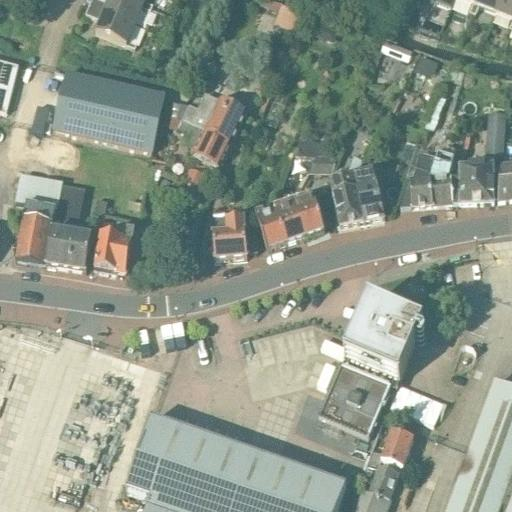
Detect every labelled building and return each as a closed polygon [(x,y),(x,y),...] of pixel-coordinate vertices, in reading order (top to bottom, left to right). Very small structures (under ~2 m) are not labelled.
[(145,16),(148,10),(144,9),(143,11),(118,0),(111,0),(108,8),(93,2),(89,11),(135,30),(142,14),(145,16)] [(118,0),(143,11),(144,9),(147,0),(118,0)] [(432,0),(431,4),(451,12),(456,1),(456,0),(432,0)] [(472,12),(477,14),(479,10),(476,9),(480,0),(456,0),(456,1),(474,8),(472,12)] [(480,0),(476,9),(479,10),(496,17),(503,0),(480,0)] [(511,27),(511,28),(511,0),(503,0),(496,17),(511,23),(511,27)] [(128,47),(135,30),(89,11),(86,20),(101,26),(96,38),(135,54),(136,50),(128,47)] [(0,66),(0,117),(6,119),(18,71),(0,66)] [(166,101),(66,78),(52,138),(152,161),(166,101)] [(189,113),(184,125),(207,136),(205,138),(233,150),(243,128),(242,128),(246,119),(219,106),(218,107),(205,101),(197,117),(189,113)] [(490,117),(486,160),(503,161),(507,119),(490,117)] [(184,125),(179,137),(193,143),(189,150),(195,152),(195,153),(192,160),(221,174),(225,167),(233,150),(205,138),(207,136),(184,125)] [(317,160),(308,179),(333,179),(339,161),(317,160)] [(412,215),(433,212),(433,188),(438,171),(420,166),(415,188),(410,188),(411,200),(405,200),(404,206),(400,215),(412,215)] [(433,212),(459,210),(459,174),(438,171),(433,188),(433,212)] [(191,172),(186,184),(201,191),(207,180),(191,172)] [(459,173),(459,174),(459,210),(494,208),(495,172),(459,173)] [(498,207),(511,205),(511,172),(502,174),(498,207)] [(356,181),(364,228),(385,224),(377,190),(374,178),(356,181)] [(20,188),(16,209),(27,210),(26,216),(16,267),(44,272),(46,272),(86,279),(86,277),(92,246),(77,243),(86,195),(63,191),(63,188),(21,180),(20,188)] [(364,228),(356,181),(354,181),(354,183),(330,187),(333,202),(341,233),(364,228)] [(300,204),(293,206),(306,244),(325,237),(311,196),(299,200),(300,204)] [(276,219),(287,250),(306,244),(293,206),(274,213),(276,219)] [(268,257),(287,250),(276,219),(266,222),(264,216),(255,219),(268,257)] [(227,225),(227,223),(214,225),(212,230),(215,267),(248,264),(247,260),(258,259),(256,239),(247,240),(245,227),(243,227),(243,228),(228,230),(228,228),(225,229),(225,226),(227,225)] [(101,241),(95,278),(109,281),(110,277),(126,280),(132,247),(134,237),(118,234),(116,244),(110,243),(112,233),(103,231),(101,241)] [(353,344),(319,424),(369,445),(391,394),(397,396),(424,333),(423,332),(430,316),(417,311),(409,327),(396,321),(368,309),(366,314),(355,341),(353,344)] [(511,511),(511,394),(495,389),(449,511),(511,511)] [(339,511),(346,493),(152,425),(127,497),(151,506),(149,511),(339,511)] [(414,444),(392,437),(381,467),(403,474),(414,444)] [(378,475),(369,472),(353,511),(388,511),(390,506),(399,479),(379,472),(378,475)]
